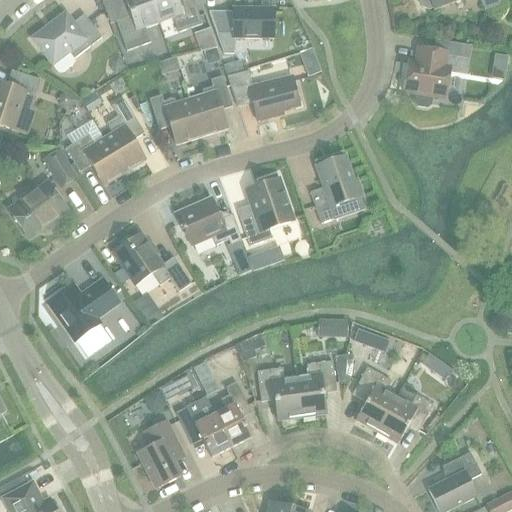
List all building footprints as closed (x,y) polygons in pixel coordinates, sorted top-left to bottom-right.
[(145,29),(159,24),(150,0),(124,0),(131,17),(116,22),(126,52),(150,44),(145,29)] [(175,0),(150,0),(159,24),(173,19),(178,34),(202,25),(192,0),(177,0),(176,1),(175,0)] [(433,8),(433,10),(434,11),(463,0),(479,0),(484,11),(501,5),(498,0),(419,0),(419,2),(421,8),(428,10),(433,8)] [(233,11),(208,11),(212,25),(223,55),(234,55),(234,39),(274,39),(274,9),(233,9),(233,11)] [(32,40),(52,66),(57,72),(63,73),(73,66),(73,60),(101,39),(84,16),(72,24),(65,14),(32,40)] [(207,50),(216,47),(209,29),(201,32),(207,50)] [(458,45),(456,58),(468,60),(470,47),(458,45)] [(215,49),(204,53),(208,64),(219,60),(215,49)] [(431,106),(432,97),(445,99),(450,69),(443,68),(446,54),(418,50),(416,64),(408,62),(403,92),(415,94),(413,103),(417,108),(426,109),(431,106)] [(314,61),(310,51),(298,55),(303,66),(314,61)] [(112,62),(111,69),(114,75),(125,69),(118,58),(112,62)] [(176,58),(158,63),(162,75),(179,70),(176,58)] [(239,60),(223,65),(223,67),(226,77),(243,72),(239,60)] [(40,81),(11,72),(6,86),(0,83),(0,126),(14,131),(26,94),(35,97),(40,81)] [(248,72),(226,78),(237,108),(252,104),(257,122),(273,118),(272,113),(299,106),(292,78),(252,88),(248,72)] [(203,96),(189,100),(201,138),(226,130),(220,111),(232,108),(222,77),(210,81),(213,88),(202,91),(203,96)] [(104,104),(95,90),(81,100),(89,113),(104,104)] [(59,98),(59,105),(68,112),(76,102),(77,102),(63,92),(59,98)] [(176,146),(201,138),(189,100),(175,105),(174,100),(163,103),(161,97),(149,100),(159,131),(170,127),(176,146)] [(133,98),(128,101),(135,112),(140,109),(133,98)] [(112,135),(104,141),(124,174),(144,161),(132,142),(144,134),(123,100),(111,108),(117,118),(106,125),(112,135)] [(103,186),(124,174),(104,141),(95,146),(88,135),(65,150),(79,174),(91,166),(103,186)] [(75,179),(59,152),(44,161),(61,188),(75,179)] [(323,189),(310,194),(320,225),(334,220),(330,208),(363,197),(357,181),(354,182),(345,157),(315,167),(323,189)] [(240,218),(250,248),(272,240),(269,231),(293,222),(280,180),(246,191),(253,213),(240,218)] [(8,212),(28,240),(67,212),(47,184),(8,212)] [(211,199),(175,215),(182,231),(184,231),(191,247),(211,238),(215,247),(228,241),(230,247),(242,242),(231,216),(219,221),(211,199)] [(162,266),(141,235),(112,254),(134,286),(151,275),(159,287),(169,280),(178,293),(191,285),(173,258),(162,266)] [(260,253),(247,258),(252,271),(253,272),(259,270),(265,267),(260,253)] [(247,257),(234,262),(239,276),(252,271),(247,258),(247,257)] [(74,288),(48,306),(74,343),(100,325),(97,320),(118,304),(102,281),(80,297),(74,288)] [(155,306),(142,315),(149,326),(163,317),(155,306)] [(299,345),(312,345),(311,321),(298,321),(299,345)] [(333,337),(347,337),(347,323),(333,323),(333,337)] [(54,330),(49,334),(62,352),(67,348),(54,330)] [(354,346),(370,351),(374,339),(358,333),(354,346)] [(249,340),(238,345),(243,356),(254,351),(249,340)] [(438,361),(429,355),(422,364),(433,372),(440,363),(439,362),(438,361)] [(308,377),(296,378),(301,419),(325,416),(322,395),(336,393),(332,362),(306,366),(308,377)] [(191,371),(198,384),(211,378),(204,364),(191,371)] [(277,422),(301,419),(296,378),(284,380),(282,369),(256,373),(261,403),(275,401),(277,422)] [(355,422),(376,434),(396,398),(384,391),(389,382),(367,369),(352,396),(365,403),(355,422)] [(179,396),(173,384),(159,391),(165,403),(179,396)] [(225,410),(214,416),(231,449),(251,439),(241,419),(251,414),(236,384),(225,389),(228,396),(220,400),(225,410)] [(403,386),(396,398),(376,434),(397,446),(407,427),(418,433),(433,406),(416,396),(417,394),(403,386)] [(211,459),(231,449),(214,416),(206,399),(175,414),(191,445),(201,439),(211,459)] [(155,490),(180,478),(171,460),(182,454),(166,422),(144,433),(151,447),(137,455),(155,490)] [(428,491),(438,511),(448,511),(476,498),(468,482),(481,476),(470,454),(444,467),(451,479),(428,491)] [(60,511),(58,507),(52,507),(49,501),(42,504),(32,485),(3,500),(9,511),(10,511),(11,511),(10,511),(60,511)] [(506,511),(511,509),(511,493),(486,506),(488,511),(506,511)]
